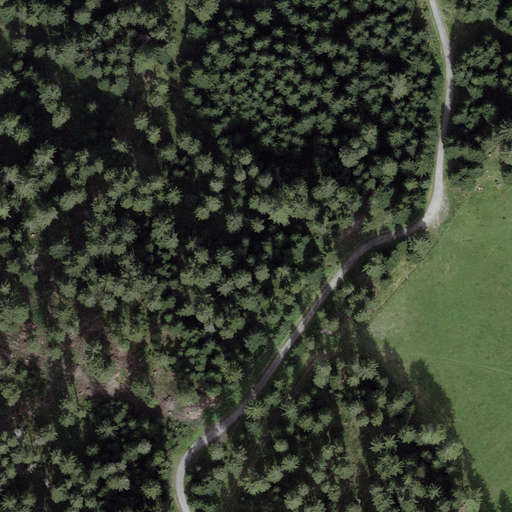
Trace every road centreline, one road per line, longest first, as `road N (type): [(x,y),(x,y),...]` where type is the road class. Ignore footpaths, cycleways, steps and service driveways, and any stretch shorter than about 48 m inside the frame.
road 1 (track): [(432,0),(450,63),(432,206),(363,247),(264,382),(181,464),(184,511)]
road 2 (track): [(223,511),(304,371),(351,342)]
